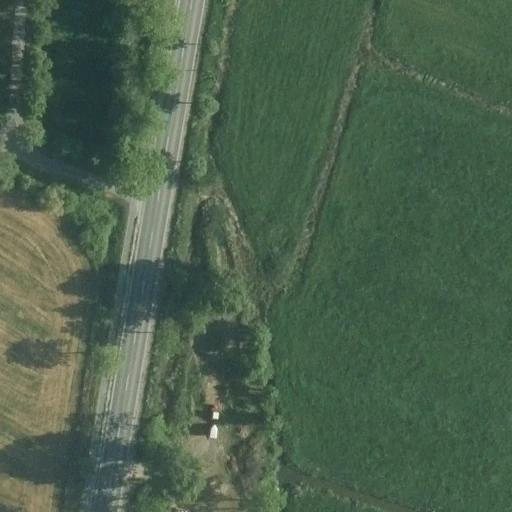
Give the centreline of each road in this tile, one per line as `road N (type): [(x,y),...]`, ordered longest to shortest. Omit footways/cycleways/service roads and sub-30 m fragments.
road 1 (tertiary): [(154,210),(103,511)]
road 2 (residential): [(16,0),(13,151),(154,210)]
road 3 (tertiary): [(194,0),(154,210)]
